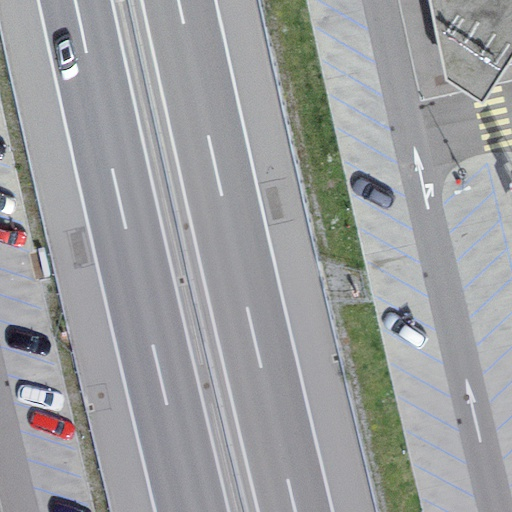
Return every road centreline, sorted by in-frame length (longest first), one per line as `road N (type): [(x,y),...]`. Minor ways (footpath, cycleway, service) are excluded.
road 1 (motorway): [(75,0),(192,511)]
road 2 (motorway): [(296,511),(179,0)]
